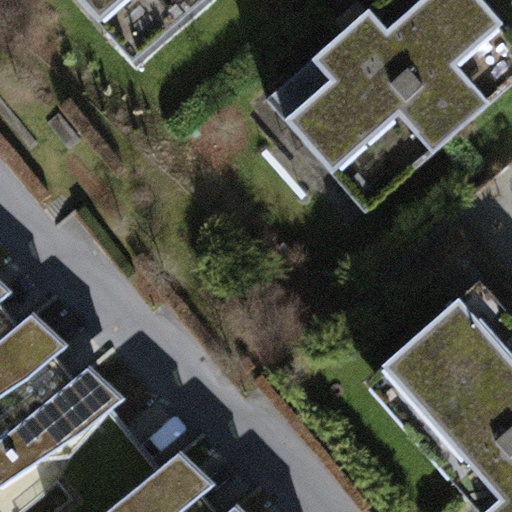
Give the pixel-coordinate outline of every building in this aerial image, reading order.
[(77,0),(140,71),(221,0),(77,0)] [(511,96),(511,16),(496,0),(376,0),(260,110),(372,229),(511,96)] [(270,147),(248,175),(283,201),(304,173),(270,147)] [(511,511),(511,306),(488,279),(376,377),(496,511),(511,511)] [(0,355),(27,333),(0,301),(0,355)] [(0,355),(0,456),(85,385),(35,326),(27,333),(0,355)] [(0,456),(0,501),(9,511),(120,511),(168,472),(90,380),(85,385),(0,456)] [(120,511),(222,511),(180,462),(168,472),(120,511)]
